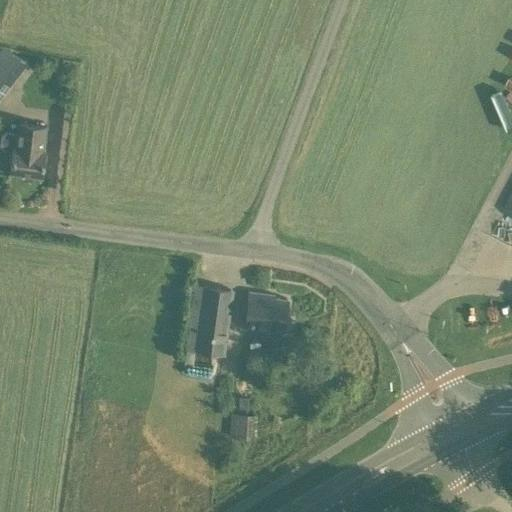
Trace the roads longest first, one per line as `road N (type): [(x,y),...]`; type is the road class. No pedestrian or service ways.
road 1 (unclassified): [(453,434),(396,330),(329,261),(0,217)]
road 2 (secondary): [(309,511),(453,434)]
